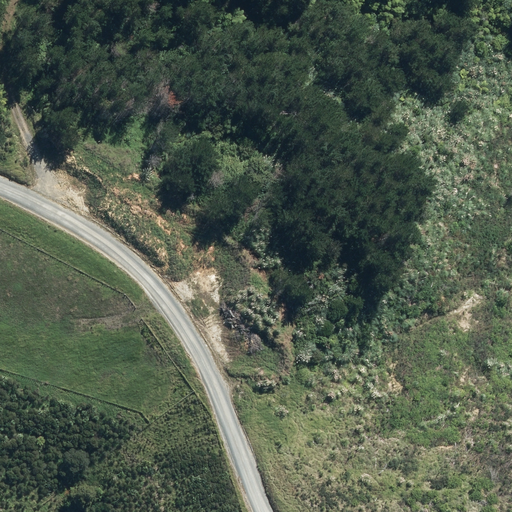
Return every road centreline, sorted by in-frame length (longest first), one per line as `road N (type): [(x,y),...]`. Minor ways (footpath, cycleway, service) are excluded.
road 1 (unclassified): [(263,511),(216,388),(145,275),(102,238),(0,185)]
road 2 (track): [(55,211),(6,87),(1,26),(15,0)]
